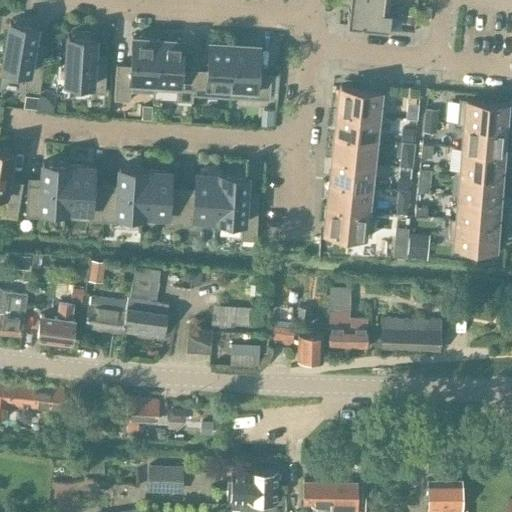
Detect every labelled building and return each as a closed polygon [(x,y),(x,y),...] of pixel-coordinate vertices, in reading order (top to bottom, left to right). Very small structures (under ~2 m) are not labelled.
[(387,10),(388,0),(347,0),(347,8),(389,12),(389,11),(387,10)] [(387,28),(389,12),(347,8),(345,24),(387,28)] [(406,14),(405,22),(414,23),(414,15),(406,14)] [(31,24),(32,20),(13,17),(12,21),(9,20),(0,74),(25,78),(23,88),(38,90),(45,48),(44,48),(31,46),(35,24),(31,24)] [(90,36),(90,32),(71,31),(71,35),(67,34),(64,79),(89,81),(89,91),(104,92),(106,59),(105,59),(92,58),(93,36),(90,36)] [(153,91),(156,37),(131,35),(129,64),(115,63),(113,98),(129,99),(129,90),(153,91)] [(158,39),(158,37),(156,37),(153,91),(154,91),(154,88),(176,89),(176,99),(190,100),(193,68),(179,67),(180,47),(181,47),(181,41),(158,39)] [(229,96),(233,41),(208,40),(206,68),(193,68),(190,100),(191,100),(192,94),(229,96)] [(235,44),(235,42),(233,41),(229,96),(268,98),(270,72),(256,72),(257,52),(258,45),(235,44)] [(336,109),(383,114),(386,90),(345,85),(339,84),(336,109)] [(25,94),(23,106),(35,107),(37,95),(25,94)] [(463,122),(503,125),(505,104),(505,100),(502,100),(465,97),(458,97),(455,121),(463,122)] [(141,104),(141,117),(150,118),(151,105),(141,104)] [(425,107),(424,118),(436,119),(437,108),(425,107)] [(383,115),(383,114),(336,109),(334,133),(374,137),(376,114),(383,115)] [(260,112),(260,123),(272,123),(273,112),(260,112)] [(424,119),(422,130),(435,131),(436,119),(424,118),(424,119)] [(501,149),(503,125),(463,122),(461,146),(501,149)] [(401,126),(400,139),(411,140),(412,127),(401,126)] [(371,162),(374,137),(334,133),(331,157),(371,162)] [(423,143),(422,156),(431,157),(432,144),(423,143)] [(499,173),(501,149),(461,146),(459,170),(499,173)] [(7,179),(12,150),(0,148),(0,204),(1,204),(0,208),(0,214),(15,217),(22,181),(7,179)] [(399,158),(398,164),(411,165),(412,154),(406,153),(400,153),(399,158)] [(369,185),(371,162),(331,157),(328,181),(375,187),(375,185),(369,185)] [(64,207),(67,162),(42,161),(40,183),(27,182),(24,214),(39,215),(40,206),(64,207)] [(102,219),(104,187),(90,186),(92,165),(68,163),(68,162),(67,162),(64,207),(88,209),(88,218),(102,219)] [(140,222),(143,167),(118,165),(117,188),(104,187),(102,219),(140,222)] [(178,224),(180,191),(167,191),(168,170),(144,168),(144,167),(143,167),(140,222),(141,222),(141,212),(165,213),(164,223),(178,224)] [(418,167),(416,190),(428,191),(430,168),(421,167),(418,167)] [(497,198),(499,173),(459,170),(457,194),(497,198)] [(180,191),(178,224),(193,225),(193,215),(217,217),(216,226),(217,226),(220,172),(219,172),(219,173),(195,171),(194,192),(180,191)] [(220,172),(217,226),(240,228),(240,237),(255,238),(258,196),(257,196),(244,195),(245,173),(220,172)] [(373,211),(375,187),(328,181),(326,206),(373,211)] [(495,222),(497,198),(457,194),(455,217),(448,216),(448,218),(495,222)] [(414,214),(425,215),(426,205),(415,204),(414,214)] [(370,235),(373,211),(326,206),(323,227),(323,230),(326,231),(326,230),(370,235)] [(493,247),(495,222),(448,218),(446,242),(486,246),(493,247)] [(394,243),(406,244),(407,231),(395,230),(394,243)] [(408,232),(406,255),(426,258),(428,234),(408,232)] [(18,253),(16,267),(28,269),(30,255),(18,253)] [(90,258),(88,279),(101,281),(104,260),(90,258)] [(128,296),(124,331),(162,337),(167,302),(158,300),(156,300),(160,268),(134,264),(133,276),(131,276),(128,296)] [(191,270),(189,283),(198,284),(200,271),(191,270)] [(81,301),(83,287),(82,287),(82,284),(71,283),(69,299),(81,301)] [(19,336),(20,332),(25,298),(24,298),(25,292),(1,289),(0,287),(0,332),(18,336),(19,336)] [(124,331),(128,296),(126,295),(125,299),(89,294),(87,302),(84,325),(124,331)] [(71,316),(73,302),(58,300),(56,314),(39,312),(36,338),(70,342),(73,316),(71,316)] [(308,322),(310,306),(297,305),(296,321),(308,322)] [(328,325),(327,346),(364,347),(365,324),(365,316),(356,316),(348,315),(348,309),(328,309),(328,324),(328,325)] [(436,349),(437,318),(382,317),(382,348),(436,349)] [(270,324),(267,342),(290,345),(293,327),(270,324)] [(209,352),(211,328),(186,327),(185,351),(209,352)] [(320,359),(321,347),(321,333),(297,332),(296,359),(320,359)] [(0,414),(7,415),(8,401),(21,402),(21,397),(30,398),(29,403),(61,407),(63,388),(23,383),(0,380),(0,414)] [(155,420),(156,407),(157,399),(127,397),(125,418),(155,420)] [(110,417),(110,414),(103,414),(103,416),(102,416),(102,419),(98,418),(97,421),(89,420),(88,430),(111,431),(112,417),(110,417)] [(200,419),(199,432),(207,432),(211,432),(211,420),(211,419),(200,419)] [(180,489),(180,465),(148,464),(147,488),(180,489)] [(276,470),(248,469),(248,470),(231,470),(230,479),(226,479),(225,507),(258,508),(258,499),(275,500),(276,470)] [(465,511),(466,509),(460,509),(459,478),(427,479),(426,511),(465,511)] [(356,480),(302,479),(301,501),(329,502),(328,511),(361,511),(362,511),(356,510),(356,502),(356,480)]
